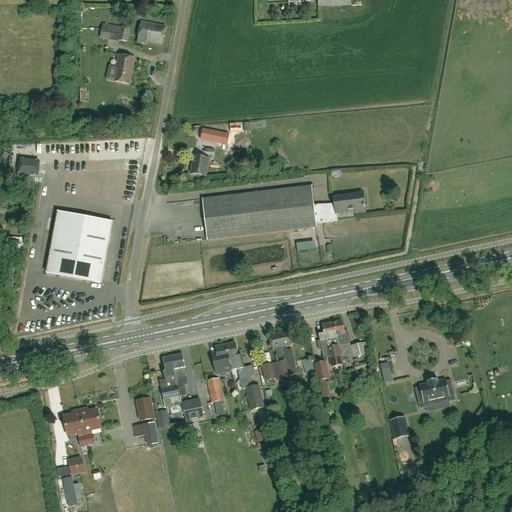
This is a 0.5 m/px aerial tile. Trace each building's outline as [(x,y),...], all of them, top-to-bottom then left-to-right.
[(162,45),(165,26),(141,22),(137,43),(146,45),(147,42),(162,45)] [(100,38),(118,41),(127,43),(129,29),(120,28),(102,25),(100,38)] [(106,80),(114,82),(129,85),(134,59),(120,56),(117,67),(109,65),(106,80)] [(235,132),(243,132),(241,123),(235,123),(235,132)] [(217,144),(219,132),(202,129),(199,144),(208,145),(209,142),(217,144)] [(97,147),(72,148),(73,163),(97,162),(97,147)] [(206,177),(209,159),(194,156),(191,174),(206,177)] [(41,162),(22,160),(21,175),(39,177),(41,162)] [(120,200),(121,187),(114,186),(112,199),(120,200)] [(337,222),(336,216),(315,218),(311,186),(202,199),(207,240),(316,227),(316,224),(337,222)] [(355,213),(365,212),(363,194),(334,197),(336,213),(344,212),(344,211),(354,209),(355,213)] [(101,284),(112,222),(57,212),(46,274),(101,284)] [(19,248),(27,248),(27,238),(19,238),(19,248)] [(167,238),(167,247),(188,246),(190,246),(188,254),(177,254),(189,258),(179,258),(180,263),(184,263),(184,268),(189,268),(192,259),(192,266),(193,261),(199,262),(198,252),(194,251),(198,238),(188,239),(187,244),(169,238),(167,238)] [(338,347),(349,344),(347,333),(344,333),(342,321),(331,323),(332,330),(334,330),(336,336),(338,347)] [(323,357),(324,357),(329,356),(331,368),(342,365),(338,347),(336,336),(334,330),(332,330),(331,323),(322,325),(324,334),(318,335),(321,350),(322,350),(323,357)] [(288,371),(295,369),(291,351),(286,352),(285,347),(291,346),(288,332),(269,336),(272,350),(275,349),(277,356),(275,357),(277,364),(271,365),(262,367),(265,382),(266,382),(266,386),(274,384),(273,380),(289,377),(288,371)] [(369,377),(366,367),(367,367),(363,355),(368,354),(365,343),(350,346),(355,366),(354,366),(355,371),(360,369),(362,379),(369,377)] [(229,365),(231,372),(237,371),(242,390),(246,390),(251,411),(264,408),(259,386),(252,387),(250,377),(254,376),(252,367),(244,369),(241,356),(237,357),(234,344),(226,346),(230,365),(229,365)] [(230,365),(226,346),(215,348),(217,358),(212,359),(216,376),(231,372),(229,365),(230,365)] [(171,356),(176,380),(187,378),(185,368),(182,354),(171,356)] [(176,380),(171,356),(163,358),(162,358),(165,372),(163,372),(166,383),(170,382),(171,388),(161,390),(165,409),(182,405),(176,380)] [(328,379),(325,362),(315,364),(318,382),(328,379)] [(219,379),(207,381),(212,403),(214,402),(215,402),(218,415),(223,414),(221,404),(223,404),(223,401),(224,400),(219,379)] [(424,408),(451,402),(450,397),(454,396),(451,381),(446,382),(445,379),(438,381),(438,379),(426,382),(426,384),(419,385),(420,388),(415,389),(418,404),(423,403),(424,408)] [(141,421),(153,419),(153,418),(150,399),(137,401),(141,421)] [(204,419),(200,399),(182,403),(187,422),(204,419)] [(229,420),(223,421),(240,511),(258,511),(249,459),(238,400),(226,402),(229,420)] [(88,431),(100,428),(97,411),(80,414),(87,446),(93,444),(91,435),(89,436),(88,431)] [(87,446),(80,414),(63,418),(67,435),(79,433),(80,438),(78,438),(80,447),(87,446)] [(409,437),(405,417),(390,420),(394,440),(409,437)] [(135,441),(110,445),(120,511),(174,511),(160,424),(133,428),(135,441)] [(254,432),(257,443),(268,441),(265,429),(254,432)] [(266,449),(270,460),(275,459),(271,448),(266,449)] [(71,475),(84,472),(81,459),(68,462),(71,475)] [(63,480),(68,503),(76,501),(72,478),(63,480)] [(276,480),(262,484),(269,511),(278,511),(278,509),(283,508),(276,480)]
